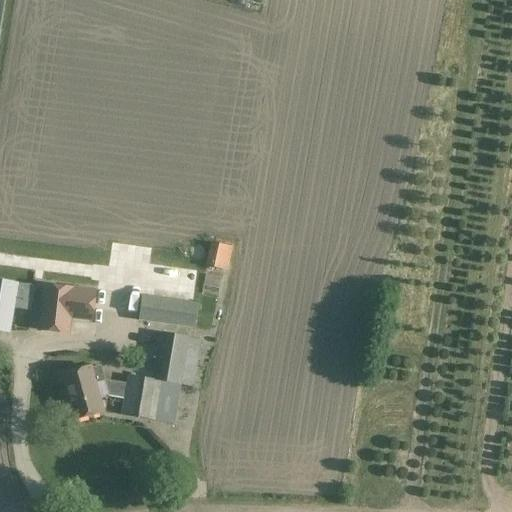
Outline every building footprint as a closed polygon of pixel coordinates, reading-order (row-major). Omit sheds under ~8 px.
[(231,249),(212,245),(207,265),(227,269),(231,249)] [(0,280),(0,331),(10,333),(14,309),(18,284),(18,283),(0,280)] [(49,287),(43,331),(67,334),(70,315),(92,317),(95,293),(49,287)] [(159,324),(161,300),(143,297),(139,320),(159,324)] [(161,300),(159,324),(187,327),(191,305),(161,300)] [(197,306),(191,305),(187,327),(193,329),(197,306)] [(155,383),(181,386),(189,339),(160,333),(152,383),(155,383)] [(90,368),(61,376),(68,402),(70,401),(76,423),(103,415),(99,398),(95,383),(104,381),(105,381),(105,380),(101,366),(90,368)] [(104,381),(107,395),(108,396),(125,399),(122,415),(174,424),(181,386),(155,383),(152,383),(129,376),(127,384),(105,380),(105,381),(104,381)]
